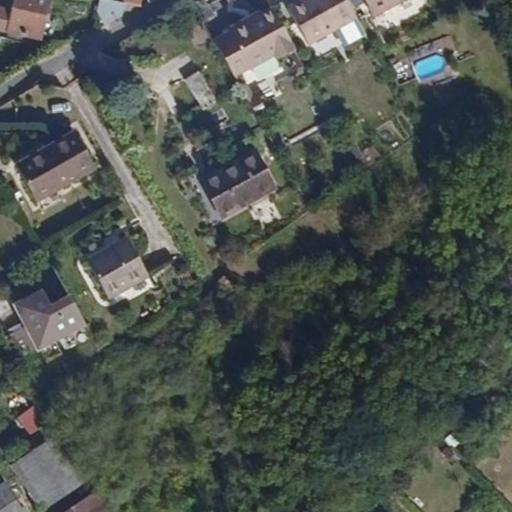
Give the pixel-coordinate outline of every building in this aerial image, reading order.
[(10,0),(5,25),(41,34),(48,0),(10,0)] [(93,0),(88,29),(127,11),(129,0),(93,0)] [(286,0),(284,1),(304,35),(348,10),(341,0),(286,0)] [(212,31),(231,66),(273,45),(276,51),(293,43),(271,1),(212,31)] [(441,54),(413,62),(418,78),(446,70),(441,54)] [(200,68),(184,79),(206,108),(221,96),(200,68)] [(15,161),(36,197),(94,164),(74,128),(50,142),(52,146),(31,159),(28,154),(15,161)] [(28,154),(31,159),(52,146),(50,142),(28,154)] [(223,211),(272,183),(252,147),(202,174),(223,211)] [(220,213),(223,211),(202,174),(199,176),(220,213)] [(107,294),(146,272),(124,234),(86,255),(107,294)] [(95,321),(76,288),(58,298),(49,283),(20,299),(45,347),(95,321)] [(36,403),(19,415),(31,431),(48,419),(36,403)] [(7,462),(35,503),(82,472),(54,431),(7,462)] [(0,511),(24,511),(3,479),(0,480),(0,511)] [(79,511),(99,498),(93,488),(56,511),(79,511)] [(79,511),(108,511),(99,498),(79,511)]
